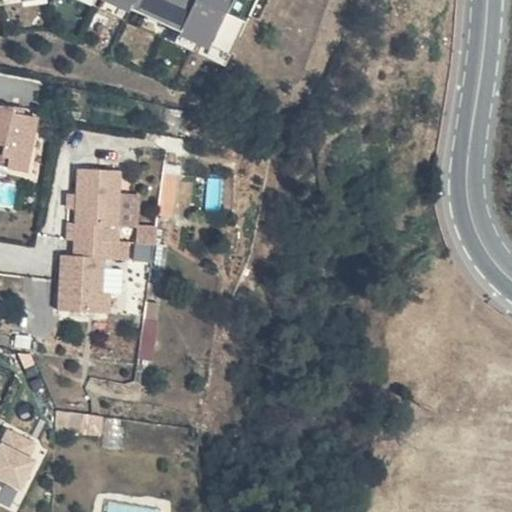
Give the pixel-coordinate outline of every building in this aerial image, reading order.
[(233,0),(70,0),(206,60),(233,0)] [(412,12),(395,4),(390,16),(406,23),(412,12)] [(0,106),(0,166),(18,168),(26,117),(0,113),(0,106)] [(122,187),(77,183),(75,201),(73,220),(71,235),(64,234),(62,252),(69,253),(79,255),(77,273),(67,273),(54,272),(48,323),(92,327),(94,304),(97,275),(108,276),(110,257),(100,255),(101,238),(116,240),(119,212),(122,187)] [(75,201),(67,199),(65,218),(73,220),(75,201)] [(128,213),(119,212),(116,240),(125,240),(128,213)] [(79,255),(69,253),(67,273),(77,273),(79,255)] [(103,304),(94,304),(92,327),(101,328),(103,304)] [(84,423),(43,420),(42,440),(85,442),(87,442),(88,424),(84,423)] [(130,502),(128,511),(162,511),(163,507),(130,502)]
